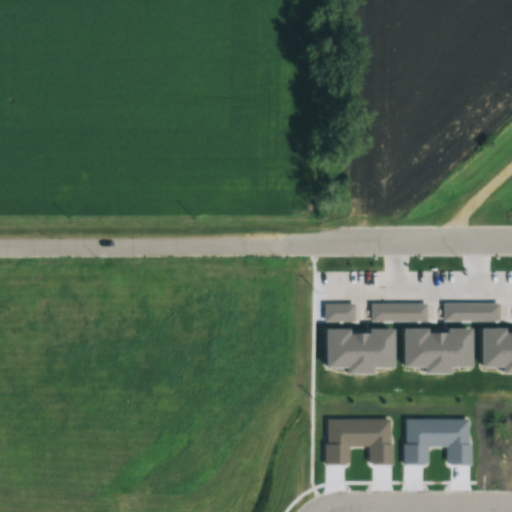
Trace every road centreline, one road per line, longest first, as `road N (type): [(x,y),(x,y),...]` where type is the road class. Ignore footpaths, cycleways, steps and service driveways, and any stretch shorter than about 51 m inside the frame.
road 1 (tertiary): [(0,247),(299,245)]
road 2 (tertiary): [(299,245),(511,241)]
road 3 (residential): [(511,509),(347,511)]
